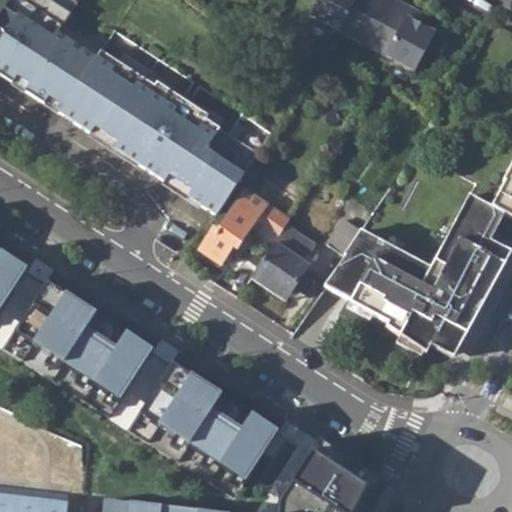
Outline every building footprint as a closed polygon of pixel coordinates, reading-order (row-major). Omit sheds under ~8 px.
[(0,0),(0,75),(60,114),(99,53),(57,25),(73,0),(0,0)] [(366,36),(384,0),(317,0),(309,16),(352,39),(356,31),(366,36)] [(417,12),(394,0),(384,0),(366,36),(377,42),(373,50),(415,72),(435,33),(419,24),(412,21),(417,12)] [(412,21),(419,24),(424,15),(417,12),(412,21)] [(352,39),(362,44),(366,36),(356,31),(352,39)] [(362,44),(373,50),(377,42),(366,36),(362,44)] [(187,199),(215,217),(257,155),(205,121),(208,118),(156,84),(154,87),(99,53),(60,114),(91,136),(95,130),(118,144),(113,150),(164,184),(168,178),(191,193),(187,199)] [(342,70),(329,60),(322,71),(335,80),(342,70)] [(91,136),(113,150),(118,144),(95,130),(91,136)] [(164,184),(187,199),(191,193),(168,178),(164,184)] [(508,225),(507,226),(511,228),(511,185),(495,218),(508,225)] [(212,230),(198,251),(220,266),(231,248),(236,250),(266,205),(245,191),(217,233),(212,230)] [(508,225),(495,218),(473,207),(435,281),(364,243),(328,299),(392,335),(391,341),(431,366),(437,359),(457,371),(511,269),(511,260),(494,251),(507,226),(508,225)] [(343,219),(326,245),(343,256),(360,231),(343,219)] [(272,225),(266,235),(276,242),(282,233),(282,231),(272,225)] [(276,242),(250,279),(273,294),(278,286),(290,294),(308,267),(303,264),(315,246),(285,227),(282,231),(282,233),(276,242)] [(0,311),(26,270),(0,252),(0,311)] [(95,315),(46,283),(13,334),(119,402),(152,351),(126,334),(112,356),(82,337),(95,315)] [(273,294),(285,303),(290,294),(278,286),(273,294)] [(91,329),(117,346),(124,335),(98,319),(91,329)] [(221,396),(172,363),(139,414),(245,483),(277,432),(251,415),(236,437),(207,417),(221,396)] [(261,511),(224,511),(99,497),(97,511),(357,511),(368,493),(302,449),(261,511)]
